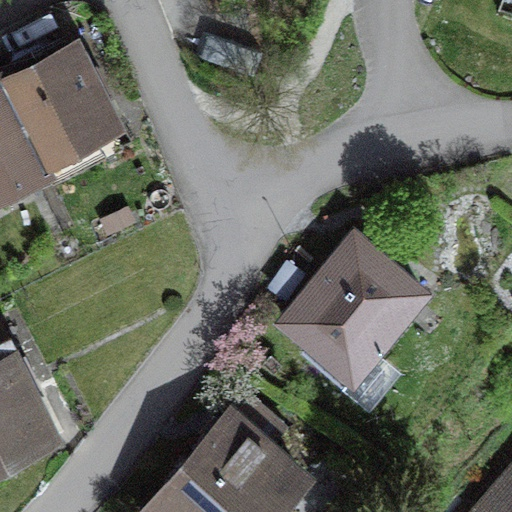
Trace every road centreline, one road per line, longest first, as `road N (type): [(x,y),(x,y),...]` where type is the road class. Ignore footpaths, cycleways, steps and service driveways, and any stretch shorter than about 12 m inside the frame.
road 1 (unclassified): [(247,260),(203,353),(59,511)]
road 2 (residential): [(247,260),(124,0)]
road 3 (unclassified): [(398,105),(261,237),(247,260)]
